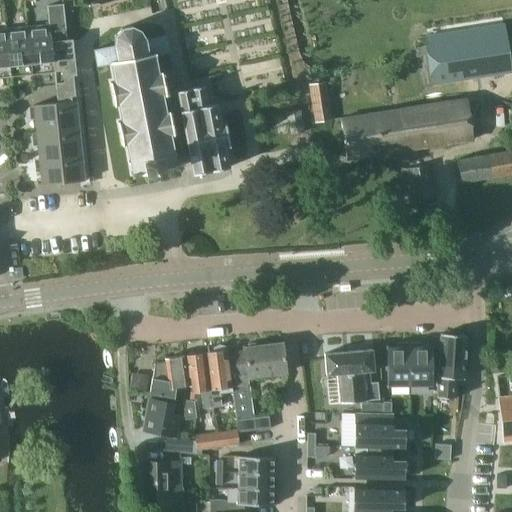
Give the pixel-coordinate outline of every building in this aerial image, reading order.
[(48,6),(49,18),(64,17),(63,4),(48,6)] [(49,24),(50,31),(66,29),(64,17),(49,18),(49,24)] [(54,71),(50,31),(49,24),(28,27),(33,74),(54,71)] [(164,95),(166,95),(162,72),(159,72),(156,55),(170,53),(166,34),(146,38),(141,30),(132,25),(121,27),(114,35),(113,46),(93,49),(96,66),(110,64),(113,81),(109,81),(114,106),(117,106),(120,120),(117,120),(122,145),(127,145),(132,172),(131,172),(132,177),(136,176),(136,174),(145,172),(146,177),(151,176),(152,184),(162,182),(161,174),(164,173),(163,168),(174,166),(175,168),(180,167),(177,153),(187,151),(183,129),(174,131),(171,110),(167,111),(164,95)] [(504,25),(423,38),(429,87),(511,73),(504,25)] [(28,27),(6,29),(11,76),(33,74),(28,27)] [(6,29),(0,29),(0,77),(11,76),(6,29)] [(72,39),(67,39),(66,29),(50,31),(54,71),(62,70),(64,82),(56,83),(57,97),(75,95),(73,74),(75,74),(72,39)] [(318,122),(330,120),(325,84),(312,86),(318,122)] [(183,129),(187,151),(191,175),(230,167),(226,147),(229,147),(224,122),(221,122),(217,103),(209,104),(205,85),(177,91),(180,109),(183,129)] [(473,140),(466,98),(340,118),(347,160),(473,140)] [(76,101),(33,105),(36,132),(79,128),(76,101)] [(290,135),(305,132),(300,109),(286,112),(290,135)] [(36,132),(39,159),(82,154),(79,128),(36,132)] [(511,174),(511,148),(457,159),(462,184),(511,174)] [(84,181),(82,154),(39,159),(42,185),(84,181)] [(433,198),(428,166),(408,169),(413,201),(433,198)] [(466,335),(460,335),(459,331),(448,331),(446,334),(441,334),(439,354),(438,372),(437,398),(454,399),(455,379),(463,379),(466,335)] [(286,372),(282,342),(259,345),(256,343),(248,343),(247,347),(244,347),(244,350),(227,352),(232,392),(236,418),(254,416),(249,384),(248,377),(286,372)] [(222,405),(221,394),(232,392),(227,352),(227,350),(225,350),(225,346),(218,343),(211,348),(212,352),(205,352),(212,407),(222,405)] [(388,386),(410,386),(409,346),(408,346),(408,343),(397,343),(397,346),(387,346),(388,386)] [(410,346),(409,346),(410,386),(431,385),(431,372),(438,372),(439,354),(430,354),(430,346),(421,346),(421,343),(410,343),(410,346)] [(368,372),(375,371),(373,349),(323,353),(325,375),(336,374),(338,403),(367,400),(380,399),(379,383),(369,384),(368,372)] [(202,408),(212,407),(205,352),(198,353),(198,351),(193,350),(188,353),(188,355),(186,355),(190,386),(192,386),(193,392),(200,391),(202,408)] [(154,363),(152,378),(151,378),(149,394),(175,398),(176,388),(190,386),(186,355),(164,358),(164,362),(154,363)] [(149,375),(132,372),(129,389),(147,391),(149,375)] [(511,438),(511,397),(498,400),(503,440),(511,438)] [(182,403),(184,418),(195,417),(193,401),(178,398),(178,403),(182,403)] [(143,430),(150,431),(177,436),(180,416),(172,414),(174,404),(149,400),(143,430)] [(383,412),(383,401),(362,401),(362,412),(383,412)] [(391,414),(391,402),(383,401),(383,412),(383,413),(391,414)] [(211,412),(200,413),(202,428),(213,427),(211,412)] [(354,413),(354,445),(390,446),(402,446),(402,429),(390,429),(390,414),(354,413)] [(269,427),(267,414),(254,416),(236,418),(237,428),(237,431),(269,427)] [(237,431),(237,428),(194,433),(196,448),(239,443),(237,431)] [(306,444),(314,444),(314,432),(306,432),(306,444)] [(435,443),(434,459),(447,460),(448,444),(435,443)] [(314,444),(306,444),(306,456),(314,456),(314,444)] [(389,460),(390,446),(354,445),(353,477),(401,478),(401,460),(389,460)] [(276,454),(240,452),(239,469),(275,470),(276,454)] [(179,463),(145,464),(145,501),(167,501),(167,510),(179,510),(179,501),(180,501),(179,463)] [(239,484),(275,485),(275,470),(239,469),(239,484)] [(239,484),(238,501),(274,502),(275,485),(239,484)] [(388,511),(388,506),(400,506),(401,488),(353,487),(352,511),(388,511)] [(196,502),(196,511),(211,511),(211,502),(196,502)]
